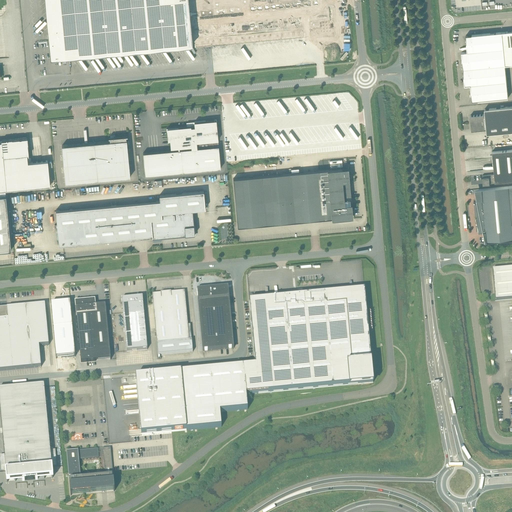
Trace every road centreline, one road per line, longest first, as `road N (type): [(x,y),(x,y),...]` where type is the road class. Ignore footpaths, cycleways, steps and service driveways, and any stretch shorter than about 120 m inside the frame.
road 1 (unclassified): [(380,248),(388,385),(266,411),(111,511)]
road 2 (unclassified): [(0,111),(364,76)]
road 3 (unclassified): [(0,379),(237,357),(244,347),(236,262)]
road 4 (unclassified): [(236,262),(0,285)]
road 5 (unclassified): [(466,258),(444,22)]
road 6 (motorway): [(440,475),(324,481),(255,511)]
road 7 (tertiary): [(402,73),(421,262)]
road 8 (tertiary): [(428,261),(410,73)]
road 9 (unclassified): [(495,438),(466,258)]
road 10 (motorway): [(431,511),(388,492),(349,487),(303,494),(264,511)]
road 11 (unclassified): [(364,76),(380,248)]
road 12 (tertiary): [(421,262),(443,428)]
road 13 (tertiary): [(454,426),(428,261)]
road 14 (unclassified): [(380,248),(236,262)]
road 15 (unknown): [(317,255),(315,231),(360,226),(355,154)]
